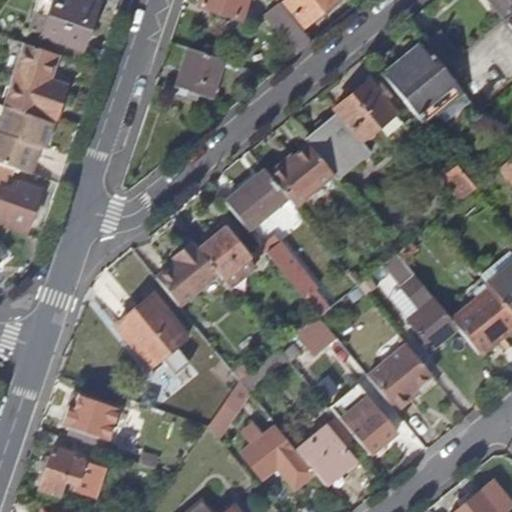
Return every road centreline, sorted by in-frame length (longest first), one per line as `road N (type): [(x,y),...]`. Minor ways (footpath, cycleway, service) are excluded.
road 1 (residential): [(65,272),(398,0)]
road 2 (tertiary): [(65,272),(154,0)]
road 3 (tertiary): [(0,461),(65,272)]
road 4 (residential): [(384,511),(497,415)]
